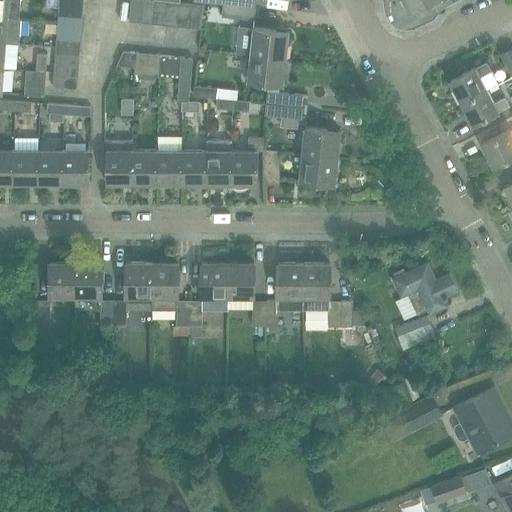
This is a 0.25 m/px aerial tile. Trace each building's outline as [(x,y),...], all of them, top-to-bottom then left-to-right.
[(0,0),(0,18),(21,21),(21,20),(19,19),(20,0),(0,0)] [(133,0),(131,21),(143,22),(145,0),(133,0)] [(145,0),(143,22),(155,23),(157,0),(145,0)] [(157,0),(155,23),(167,24),(169,1),(160,0),(157,0)] [(407,0),(414,12),(433,2),(437,11),(457,0),(407,0)] [(167,24),(178,25),(181,2),(169,1),(167,24)] [(178,25),(191,27),(193,3),(181,2),(178,25)] [(193,3),(191,27),(204,28),(207,5),(193,3)] [(61,4),(60,16),(84,18),(85,6),(61,4)] [(255,7),(226,5),(225,17),(254,20),(255,7)] [(60,16),(60,23),(59,28),(84,30),(84,18),(60,16)] [(0,43),(7,44),(19,45),(21,21),(0,18),(0,43)] [(59,28),(59,40),(83,42),(84,30),(59,28)] [(253,28),(250,54),(287,58),(289,32),(253,28)] [(59,40),(58,52),(82,54),(83,42),(59,40)] [(511,48),(502,54),(511,72),(511,74),(511,48)] [(121,64),(137,65),(138,50),(127,49),(121,64)] [(161,76),(161,73),(162,53),(138,50),(137,65),(137,71),(138,72),(138,77),(139,79),(154,80),(156,79),(156,76),(161,76)] [(58,52),(57,64),(81,66),(82,54),(58,52)] [(161,76),(183,78),(183,75),(185,55),(162,53),(161,73),(161,76)] [(39,54),(38,71),(47,72),(49,54),(39,54)] [(287,58),(250,54),(247,81),(284,85),(287,58)] [(183,75),(183,78),(181,98),(193,99),(197,56),(185,55),(183,75)] [(450,81),(461,103),(487,90),(480,77),(491,71),(487,62),(476,68),(475,67),(450,81)] [(57,64),(56,76),(80,78),(81,66),(57,64)] [(47,72),(38,71),(37,86),(46,87),(47,72)] [(80,78),(56,76),(55,88),(79,90),(80,78)] [(195,86),(194,96),(219,98),(236,99),(237,90),(195,86)] [(487,90),(461,103),(473,126),(499,112),(498,111),(510,105),(505,97),(493,103),(487,90)] [(270,91),(269,103),(307,107),(308,95),(270,91)] [(218,110),(235,112),(236,99),(219,98),(218,110)] [(0,106),(0,109),(16,111),(17,101),(0,99),(0,106)] [(236,99),(235,112),(251,113),(252,101),(236,99)] [(17,101),(16,111),(33,112),(33,102),(17,101)] [(186,101),(185,111),(203,112),(203,102),(186,101)] [(49,114),(65,115),(66,104),(50,103),(49,114)] [(307,107),(269,103),(268,115),(305,119),(307,107)] [(66,104),(65,115),(82,116),(83,105),(66,104)] [(303,139),(302,155),(338,159),(341,131),(305,127),(303,139)] [(511,133),(510,129),(500,134),(482,143),(494,167),(511,157),(511,133)] [(159,184),(182,184),(182,136),(159,136),(159,150),(159,184)] [(257,151),(263,151),(265,151),(265,137),(249,137),(249,150),(233,150),(233,184),(257,184),(257,151)] [(134,184),(134,150),(134,139),(107,139),(107,184),(134,184)] [(233,184),(233,150),(233,140),(209,140),(209,150),(209,184),(233,184)] [(0,183),(16,183),(16,149),(0,148),(0,183)] [(16,183),(40,184),(41,149),(16,149),(16,183)] [(40,184),(66,184),(66,149),(41,149),(40,184)] [(66,149),(66,184),(89,184),(89,149),(66,149)] [(134,184),(159,184),(159,150),(134,150),(134,184)] [(182,184),(209,184),(209,150),(182,150),(182,184)] [(280,151),(265,151),(263,151),(263,184),(279,184),(280,151)] [(338,159),(302,155),(299,181),(335,185),(338,159)] [(50,297),(76,297),(77,262),(50,262),(50,297)] [(101,326),(114,326),(114,300),(102,300),(102,262),(77,262),(76,297),(89,297),(89,300),(97,310),(101,310),(101,326)] [(127,302),(152,302),(152,262),(126,262),(126,300),(114,300),(114,326),(127,326),(127,302)] [(152,262),(152,302),(152,309),(178,309),(178,326),(190,326),(189,301),(178,301),(178,262),(152,262)] [(202,301),(189,301),(190,326),(203,326),(203,309),(228,309),(228,297),(228,263),(203,262),(202,301)] [(428,310),(430,315),(449,306),(445,299),(449,298),(448,296),(458,292),(449,273),(436,279),(428,262),(393,278),(402,297),(410,293),(419,314),(428,310)] [(254,263),(228,263),(228,297),(254,297),(254,263)] [(278,310),(305,310),(305,263),(278,263),(278,301),(266,301),(266,326),(278,326),(278,310)] [(305,263),(305,310),(329,310),(329,326),(353,326),(353,301),(330,301),(330,263),(305,263)] [(37,325),(50,325),(51,301),(38,301),(37,325)] [(253,326),(266,326),(266,301),(253,301),(253,326)] [(397,328),(407,354),(437,342),(427,316),(397,328)] [(89,362),(75,362),(75,382),(89,382),(89,362)] [(411,377),(398,383),(407,403),(421,397),(411,377)] [(455,406),(464,422),(457,426),(456,429),(460,437),(463,438),(470,434),(478,451),(494,443),(511,434),(511,433),(497,405),(501,403),(493,387),(455,406)] [(381,421),(390,439),(440,413),(431,396),(381,421)] [(511,511),(511,474),(494,484),(508,511),(511,511)] [(432,486),(438,501),(465,492),(459,476),(432,486)]
